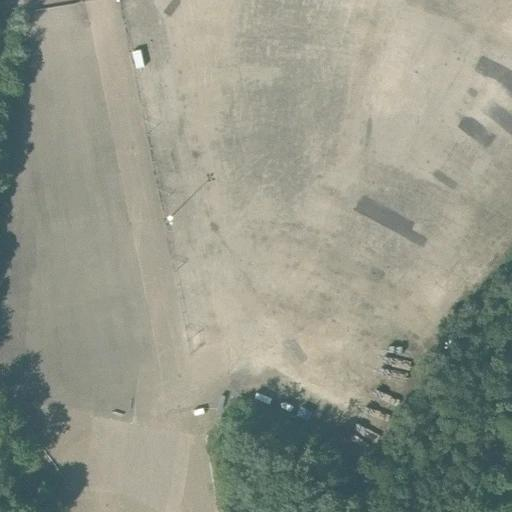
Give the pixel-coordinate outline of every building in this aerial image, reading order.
[(273,26),(270,4),(256,6),(255,0),(235,0),(241,53),(264,50),(261,27),(273,26)] [(288,21),(288,40),(305,41),(305,21),(288,21)] [(346,157),(420,178),(443,99),(369,78),(346,157)] [(215,145),(132,164),(141,205),(224,186),(215,145)] [(41,180),(49,221),(132,205),(124,164),(41,180)] [(263,198),(259,198),(260,207),(272,207),(272,179),(263,179),(263,198)] [(228,207),(231,220),(252,215),(249,201),(228,207)] [(0,225),(0,372),(12,373),(20,226),(0,225)]
